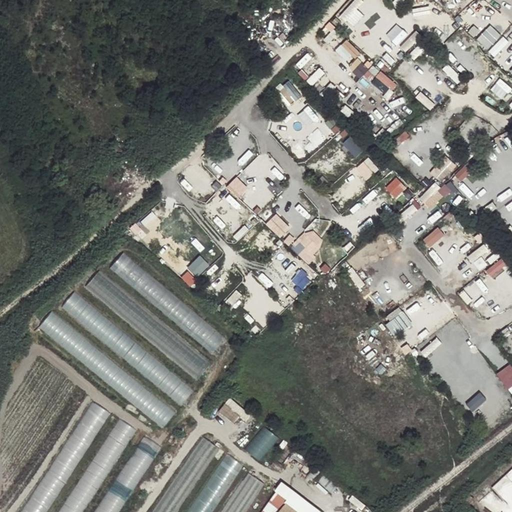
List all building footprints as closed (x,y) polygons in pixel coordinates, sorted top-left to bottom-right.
[(394,82),(379,68),(374,73),(369,69),(365,73),(384,92),(394,82)] [(429,171),(439,181),(451,169),(441,159),(429,171)] [(394,197),(406,188),(397,176),(385,185),(394,197)] [(279,236),(289,227),(277,212),(266,221),(279,236)] [(292,246),(305,260),(325,241),(312,227),(292,246)] [(111,267),(213,353),(226,338),(124,252),(111,267)] [(198,254),(186,266),(195,276),(208,264),(198,254)] [(89,285),(196,377),(209,362),(101,270),(89,285)] [(62,306),(181,405),(193,390),(75,291),(62,306)] [(40,326),(164,429),(176,414),(52,311),(40,326)] [(505,387),(511,382),(511,366),(510,363),(496,371),(505,387)] [(234,397),(222,410),(236,422),(248,408),(234,397)] [(95,401),(21,511),(46,511),(112,413),(95,401)] [(121,420),(59,511),(84,511),(138,431),(121,420)] [(268,426),(250,448),(262,458),(280,436),(268,426)] [(144,436),(94,511),(119,511),(162,447),(144,436)] [(204,438),(154,511),(179,511),(222,450),(204,438)] [(228,454),(188,511),(213,511),(245,466),(228,454)] [(248,473),(221,511),(245,511),(265,484),(248,473)]
